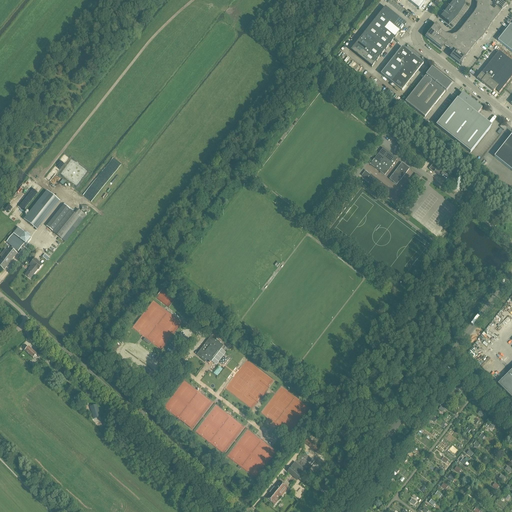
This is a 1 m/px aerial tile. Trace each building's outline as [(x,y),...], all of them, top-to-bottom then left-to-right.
[(426,0),(406,0),(419,10),(426,0)] [(441,50),(444,46),(449,49),(453,54),(451,57),(450,57),(459,65),(460,65),(461,65),(461,66),(464,59),(466,56),(475,45),(481,39),(486,33),(491,25),(501,12),(508,7),(507,7),(506,6),(499,0),(495,0),(494,2),(490,0),(474,0),(477,4),(476,9),(473,14),(460,31),(456,35),(451,36),(445,35),(441,31),(436,24),(436,25),(435,26),(434,26),(425,38),(441,51),(442,50),(441,50)] [(459,0),(454,0),(452,4),(460,11),(465,4),(459,0)] [(460,11),(452,4),(440,18),(448,25),(457,15),(460,11)] [(385,8),(379,15),(386,21),(392,13),(385,8)] [(386,21),(389,24),(392,27),(399,19),(392,13),(386,21)] [(379,15),(374,21),(384,30),(389,24),(386,21),(379,15)] [(399,19),(392,27),(399,32),(406,24),(399,19)] [(374,21),(369,27),(380,36),(384,30),(374,21)] [(389,24),(384,30),(395,38),(399,32),(392,27),(389,24)] [(497,41),(511,52),(511,26),(510,25),(497,41)] [(369,27),(365,33),(375,41),(380,36),(369,27)] [(384,30),(380,36),(390,44),(395,38),(384,30)] [(365,33),(360,39),(370,47),(375,41),(365,33)] [(380,36),(375,41),(385,50),(390,44),(380,36)] [(360,39),(355,45),(366,53),(368,50),(370,47),(360,39)] [(375,41),(370,47),(381,56),(385,50),(375,41)] [(350,51),(361,59),(363,56),(366,53),(355,45),(350,51)] [(368,50),(366,53),(376,61),(381,56),(370,47),(368,50)] [(402,47),(397,54),(407,63),(413,56),(402,47)] [(502,90),(503,88),(511,76),(511,61),(499,51),(477,79),(481,82),(485,85),(493,92),(498,86),(502,90)] [(363,56),(361,59),(371,67),(376,61),(366,53),(363,56)] [(397,54),(391,61),(402,69),(407,63),(397,54)] [(413,56),(407,63),(418,71),(423,64),(413,56)] [(391,61),(386,68),(396,76),(402,69),(391,61)] [(407,63),(402,69),(412,78),(418,71),(407,63)] [(380,75),(391,83),(396,76),(386,68),(380,75)] [(402,69),(396,76),(407,85),(412,78),(402,69)] [(431,69),(430,70),(405,102),(424,118),(445,92),(446,93),(452,85),(431,69)] [(396,76),(391,83),(402,91),(407,85),(396,76)] [(470,153),(488,130),(474,119),(482,109),(464,95),(462,93),(458,100),(457,99),(436,126),(436,127),(436,126),(470,153)] [(511,134),(510,137),(494,157),(511,171),(511,134)] [(378,162),(374,167),(384,176),(397,159),(383,148),(374,159),(378,162)] [(389,179),(397,185),(409,169),(402,163),(389,179)] [(429,169),(430,170),(433,173),(438,168),(433,164),(429,169)] [(361,176),(368,181),(386,195),(390,190),(365,171),(361,176)] [(440,177),(451,185),(455,180),(444,171),(440,177)] [(398,196),(403,200),(421,178),(416,174),(398,196)] [(47,192),(24,220),(37,230),(59,201),(47,192)] [(70,210),(64,205),(46,227),(53,232),(70,210)] [(79,211),(76,215),(70,210),(53,232),(65,242),(86,216),(79,211)] [(31,238),(18,228),(13,234),(26,244),(31,238)] [(12,235),(6,243),(12,247),(11,249),(9,248),(4,255),(2,254),(0,256),(2,257),(0,259),(0,266),(4,270),(17,254),(14,252),(16,250),(18,252),(24,244),(12,235)] [(43,265),(34,258),(29,265),(30,266),(28,269),(29,269),(25,275),(30,279),(38,270),(38,271),(43,265)] [(196,355),(205,362),(210,356),(213,358),(218,351),(215,349),(217,346),(220,348),(221,347),(219,345),(220,343),(211,336),(196,355)] [(25,351),(33,359),(37,355),(28,347),(25,351)] [(511,370),(509,374),(509,373),(498,384),(511,398),(511,370)] [(90,407),(94,419),(100,417),(97,405),(90,407)] [(319,448),(312,443),(309,447),(316,452),(319,448)] [(287,472),(297,480),(304,472),(294,463),(287,472)] [(280,501),(279,499),(288,488),(279,481),(265,498),(274,505),(278,501),(279,502),(280,501)]
